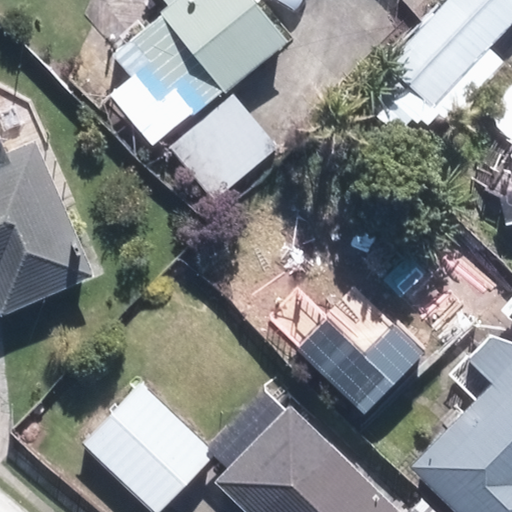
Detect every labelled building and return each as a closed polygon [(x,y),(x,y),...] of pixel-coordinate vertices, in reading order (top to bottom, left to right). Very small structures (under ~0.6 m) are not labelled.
[(178,85),(196,106),(229,79),(232,83),(293,31),(267,0),(168,0),(165,2),(169,7),(136,34),(151,52),(133,67),(161,100),(178,85)] [(435,98),(459,75),(511,21),(511,0),(456,0),(425,31),(397,59),(435,98)] [(135,74),(82,17),(43,52),(96,109),(135,74)] [(393,61),(364,93),(388,116),(417,82),(393,61)] [(511,84),(487,110),(511,134),(511,84)] [(188,134),(231,190),(288,147),(245,91),(188,134)] [(0,284),(2,284),(14,311),(106,272),(51,140),(21,152),(7,115),(0,117),(0,284)] [(511,288),(511,283),(437,210),(377,271),(455,347),(511,288)] [(362,411),(420,353),(359,293),(301,351),(362,411)] [(416,465),(462,511),(511,511),(511,341),(498,334),(475,358),(499,382),(416,465)] [(94,441),(166,510),(223,450),(151,379),(94,441)] [(219,487),(244,511),(392,511),(292,413),(219,487)]
